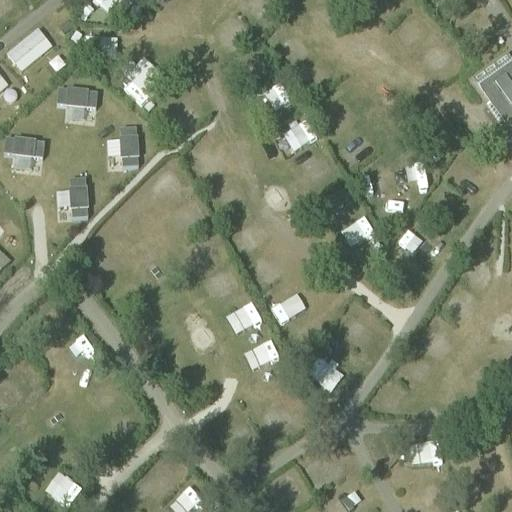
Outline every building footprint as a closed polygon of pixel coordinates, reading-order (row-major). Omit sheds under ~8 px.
[(95,0),(92,7),(111,16),(117,0),(95,0)] [(249,0),(269,20),(283,6),(277,0),(249,0)] [(367,0),(384,18),(401,2),(398,0),(367,0)] [(399,33),(418,46),(429,30),(410,17),(399,33)] [(213,35),(227,51),(245,36),(231,20),(213,35)] [(472,51),(487,38),(473,23),(458,36),(472,51)] [(66,25),(59,31),(64,37),(71,31),(66,25)] [(34,31),(3,58),(19,76),(50,49),(34,31)] [(272,49),(283,66),(300,55),(290,38),(272,49)] [(80,61),(112,64),(114,43),(82,40),(80,61)] [(259,54),(238,63),(245,80),(267,72),(259,54)] [(511,64),(506,56),(471,82),(504,127),(507,125),(509,127),(509,128),(510,128),(511,129),(511,64)] [(130,82),(121,91),(141,109),(166,83),(139,58),(122,76),(130,82)] [(319,69),(295,85),(305,101),(330,85),(319,69)] [(261,99),(269,119),(289,111),(280,91),(261,99)] [(57,93),(56,109),(95,113),(96,97),(57,93)] [(179,135),(195,120),(180,103),(163,118),(179,135)] [(65,112),(63,122),(90,126),(91,116),(65,112)] [(428,132),(448,151),(460,139),(440,120),(428,132)] [(295,125),(273,139),(286,157),(307,143),(295,125)] [(135,132),(119,133),(121,172),(137,171),(135,132)] [(4,143),(2,158),(42,163),(43,147),(4,143)] [(197,184),(216,176),(209,160),(190,168),(197,184)] [(448,182),(465,190),(474,174),(457,165),(448,182)] [(370,168),(357,184),(374,197),(386,181),(370,168)] [(165,204),(189,189),(177,171),(153,187),(165,204)] [(84,183),(68,184),(71,223),(87,222),(84,183)] [(390,185),(371,213),(398,230),(416,202),(390,185)] [(210,200),(215,216),(235,209),(230,193),(210,200)] [(338,194),(322,202),(332,221),(348,212),(338,194)] [(441,219),(452,208),(439,196),(428,207),(441,219)] [(174,228),(201,217),(194,202),(167,212),(174,228)] [(238,258),(265,242),(254,223),(227,238),(238,258)] [(340,238),(353,251),(368,237),(355,224),(340,238)] [(396,249),(412,257),(420,242),(403,234),(396,249)] [(190,263),(216,252),(210,236),(184,247),(190,263)] [(98,285),(121,265),(107,249),(84,270),(98,285)] [(255,290),(283,278),(275,259),(247,272),(255,290)] [(467,262),(459,279),(485,291),(493,274),(467,262)] [(206,280),(220,302),(239,289),(225,268),(206,280)] [(123,312),(140,299),(129,284),(111,297),(123,312)] [(292,290),(269,307),(281,323),(304,307),(292,290)] [(304,350),(322,327),(307,315),(289,339),(304,350)] [(368,343),(374,327),(345,315),(339,332),(368,343)] [(242,340),(259,334),(253,316),(236,322),(242,340)] [(137,328),(145,346),(162,338),(154,321),(137,328)] [(421,336),(437,349),(448,335),(431,322),(421,336)] [(79,377),(95,370),(86,351),(71,358),(79,377)] [(268,353),(251,359),(260,381),(277,375),(268,353)] [(423,380),(429,366),(406,355),(399,369),(423,380)] [(320,359),(305,375),(328,395),(342,378),(320,359)] [(0,407),(21,398),(12,378),(0,383),(0,407)] [(102,410),(118,400),(108,384),(92,393),(102,410)] [(396,412),(405,397),(387,385),(377,400),(396,412)] [(261,410),(273,439),(290,432),(279,404),(261,410)] [(108,423),(121,440),(139,427),(126,410),(108,423)] [(227,434),(241,462),(260,452),(245,425),(227,434)] [(302,475),(313,492),(338,475),(326,458),(302,475)] [(455,480),(482,476),(480,458),(453,461),(455,480)] [(43,498),(71,508),(78,488),(50,479),(43,498)] [(284,480),(270,492),(285,510),(299,498),(284,480)] [(462,499),(468,511),(480,511),(496,505),(487,487),(462,499)] [(321,511),(351,511),(358,508),(346,489),(318,507),(321,511)] [(181,490),(166,506),(171,511),(186,511),(195,503),(181,490)]
